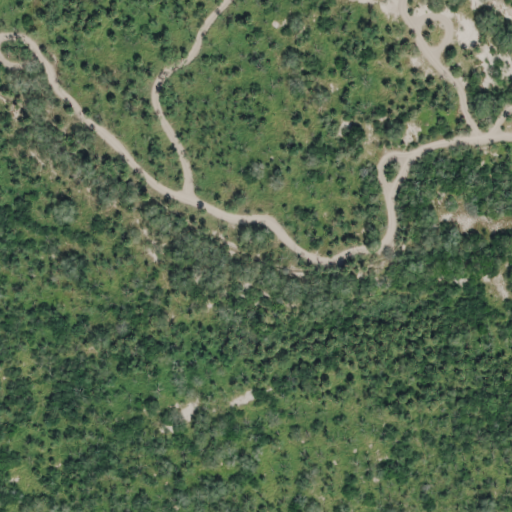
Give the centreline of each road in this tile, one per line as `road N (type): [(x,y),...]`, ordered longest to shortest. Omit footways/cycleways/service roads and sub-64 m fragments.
road 1 (track): [(0,45),(3,58),(23,70),(43,61),(63,97),(154,185),(228,220),(264,222),(329,264),(391,248),(386,164),(511,139)]
road 2 (track): [(189,203),(188,166),(158,92),(197,56),(231,0)]
road 3 (track): [(476,138),(464,93),(431,62),(408,20),(409,0)]
